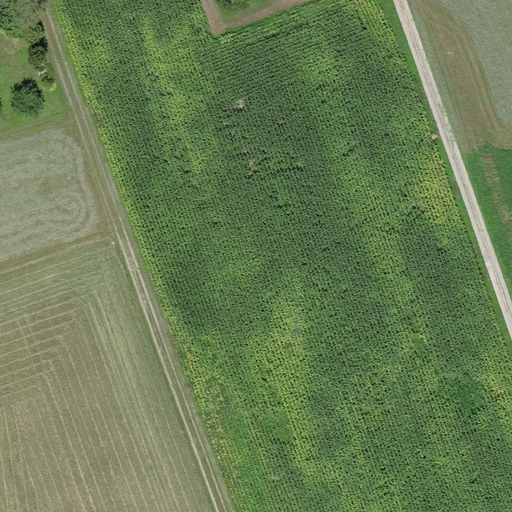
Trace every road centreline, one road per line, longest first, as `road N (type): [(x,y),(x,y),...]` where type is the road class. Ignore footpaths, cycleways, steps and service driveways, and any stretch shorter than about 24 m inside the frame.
road 1 (track): [(230,511),(40,0)]
road 2 (residential): [(511,309),(403,0)]
